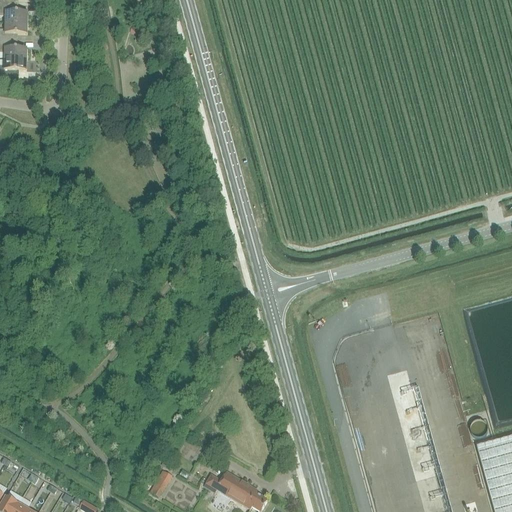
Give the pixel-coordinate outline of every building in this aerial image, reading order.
[(14,14),(15,7),(0,6),(0,17),(5,18),(4,25),(27,25),(27,14),(14,14)] [(27,36),(27,25),(4,25),(4,31),(0,31),(0,42),(14,43),(14,36),(27,36)] [(13,50),(14,43),(0,42),(0,54),(4,54),(4,61),(26,62),(27,51),(13,50)] [(26,73),(26,62),(4,61),(3,68),(0,67),(0,79),(13,80),(13,72),(26,73)] [(493,511),(511,511),(511,439),(477,449),(493,511)] [(163,472),(157,481),(150,493),(159,499),(172,478),(163,472)] [(217,491),(217,492),(250,511),(252,509),(256,511),(261,511),(268,502),(256,494),(257,492),(227,474),(217,491)] [(14,511),(18,506),(6,499),(0,509),(0,511),(14,511)] [(77,499),(73,504),(80,508),(83,503),(77,499)]
